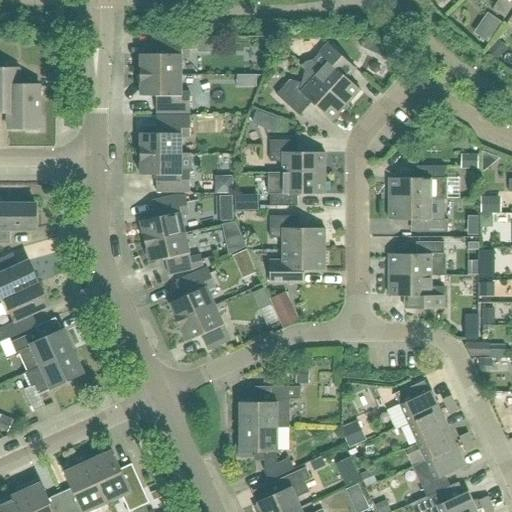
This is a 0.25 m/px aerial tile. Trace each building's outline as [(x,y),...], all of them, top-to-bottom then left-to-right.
[(511,0),(498,0),(492,10),(505,19),(511,7),(511,0)] [(190,37),(157,37),(156,54),(140,54),(140,75),(182,76),(182,58),(190,58),(190,37)] [(360,90),(347,78),(355,69),(327,44),(313,60),(307,62),(302,66),(305,69),(306,69),(346,106),(360,90)] [(0,112),(8,113),(8,128),(29,128),(29,130),(41,130),(41,118),(40,118),(40,86),(19,86),(19,69),(0,68),(0,112)] [(290,80),(289,81),(276,95),(300,116),(312,103),(332,121),(346,106),(306,69),(305,69),(302,83),(290,80)] [(182,76),(140,75),(140,96),(156,97),(156,113),(190,113),(190,93),(182,93),(182,76)] [(140,154),(182,154),(182,137),(190,137),(190,117),(156,117),(156,133),(140,134),(140,154)] [(270,173),(270,174),(325,174),(325,153),(298,153),(298,141),(270,141),(270,162),(283,162),(283,173),(270,173)] [(182,154),(140,154),(140,175),(156,175),(156,192),(190,192),(190,172),(182,172),(182,154)] [(389,199),(431,200),(447,200),(447,178),(444,178),(444,167),(417,167),(417,179),(389,178),(389,199)] [(325,174),(270,174),(283,174),(283,194),(270,194),(270,207),(297,207),(298,195),(325,195),(325,174)] [(460,193),(460,175),(448,175),(448,193),(460,193)] [(145,242),(185,233),(181,216),(190,214),(186,196),(177,196),(152,201),(156,218),(140,221),(145,242)] [(431,220),(431,200),(389,199),(389,220),(417,221),(417,233),(448,233),(448,220),(431,220)] [(0,243),(10,244),(10,230),(36,230),(36,205),(0,204),(0,243)] [(283,238),(283,250),(325,250),(325,229),(297,229),(297,217),(270,217),(270,238),(283,238)] [(185,233),(145,242),(149,262),(165,259),(169,275),(193,270),(203,265),(201,256),(191,258),(185,233)] [(389,254),(389,275),(431,276),(431,255),(444,255),(444,243),(417,243),(417,254),(389,254)] [(325,271),(325,250),(283,250),(283,260),(270,260),(270,284),(304,284),(304,271),(325,271)] [(4,299),(39,284),(29,261),(11,269),(5,257),(0,259),(0,296),(2,301),(4,300),(4,299)] [(178,323),(215,306),(208,290),(216,287),(207,268),(177,282),(184,297),(169,304),(178,323)] [(389,296),(405,297),(405,308),(416,308),(444,308),(444,286),(431,286),(431,276),(389,275),(389,296)] [(4,299),(4,300),(14,322),(0,328),(0,340),(1,343),(30,329),(25,318),(49,306),(39,284),(4,299)] [(284,324),(301,316),(290,289),(273,296),(284,324)] [(263,307),(271,323),(281,318),(273,302),(263,307)] [(231,340),(215,306),(178,323),(187,342),(201,335),(208,350),(231,340)] [(28,372),(74,351),(64,329),(41,340),(37,331),(11,343),(16,353),(19,352),(28,372)] [(489,356),(489,343),(465,343),(472,356),(489,356)] [(84,374),(74,351),(28,372),(24,374),(30,387),(24,390),(34,412),(45,407),(40,394),(84,374)] [(280,379),(290,379),(290,369),(279,369),(280,379)] [(273,403),(252,403),(252,399),(236,399),(236,418),(240,418),(240,427),(277,427),(289,427),(289,399),(301,399),(301,387),(273,387),(273,403)] [(405,426),(440,410),(431,391),(411,400),(406,389),(391,396),(392,397),(395,395),(399,404),(396,406),(405,426)] [(442,400),(446,407),(454,404),(451,396),(442,400)] [(454,404),(446,407),(449,415),(458,411),(454,404)] [(417,443),(448,429),(440,410),(405,426),(411,438),(414,436),(417,443)] [(361,423),(352,428),(359,442),(368,437),(361,423)] [(240,427),(240,437),(236,437),(236,456),(252,456),(252,452),(264,452),(264,469),(264,470),(269,481),(294,469),(289,458),(277,464),(277,452),(277,427),(240,427)] [(426,461),(457,447),(448,429),(417,443),(420,449),(426,461)] [(459,437),(463,445),(471,441),(468,433),(459,437)] [(471,441),(463,445),(466,452),(475,448),(471,441)] [(450,487),(445,476),(465,467),(457,447),(426,461),(413,467),(427,497),(450,487)] [(88,461),(107,504),(123,497),(129,511),(149,503),(141,484),(130,489),(112,451),(88,461)] [(72,487),(60,493),(68,511),(88,511),(107,504),(88,461),(64,472),(72,487)] [(291,511),(301,508),(296,498),(310,492),(305,482),(311,479),(306,468),(277,481),(282,492),(257,503),(258,505),(254,507),(256,511),(291,511)] [(25,511),(68,511),(60,493),(49,498),(41,483),(17,494),(25,511)] [(474,511),(477,511),(468,492),(433,507),(434,509),(437,507),(439,511),(474,511)] [(25,511),(17,494),(0,501),(0,511),(25,511)] [(479,501),(483,508),(491,504),(488,497),(479,501)]
